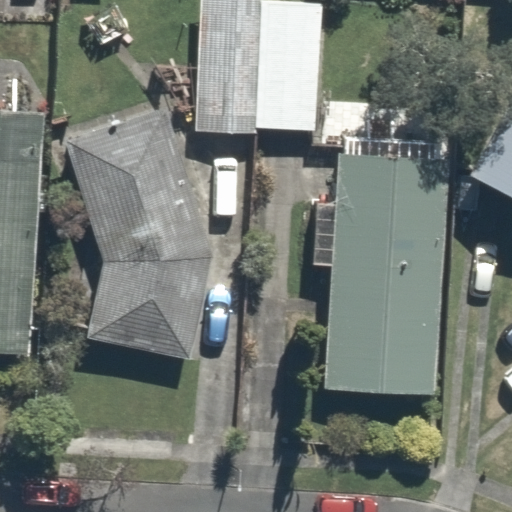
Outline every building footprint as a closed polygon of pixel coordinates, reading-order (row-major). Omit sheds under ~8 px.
[(263,0),(198,0),(194,129),(256,134),(258,127),(318,131),(323,3),(263,0)] [(511,84),(472,174),(511,194),(511,84)] [(0,350),(27,352),(44,116),(0,112),(0,350)] [(163,114),(68,143),(102,265),(89,340),(188,355),(212,259),(163,114)] [(449,160),(339,153),(325,388),(435,395),(449,160)]
